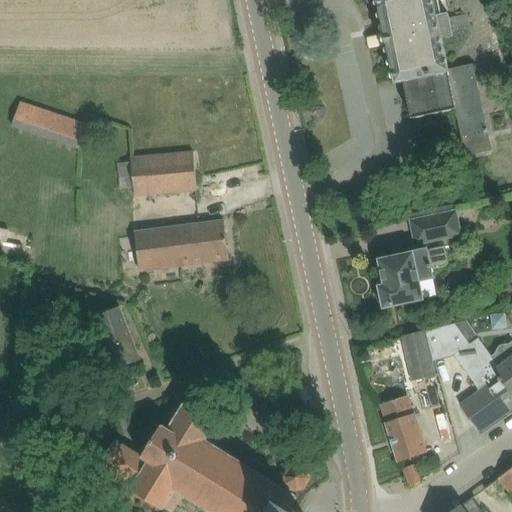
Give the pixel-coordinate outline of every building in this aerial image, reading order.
[(466,156),(491,150),(474,68),(449,74),(441,39),(449,37),(443,14),(435,16),(431,0),(379,0),(386,32),(386,33),(388,45),(389,45),(397,83),(405,81),(413,119),(456,109),(466,156)] [(81,149),(90,124),(21,101),(12,126),(81,149)] [(195,152),(133,158),(133,162),(118,163),(121,188),(135,187),(136,196),(198,190),(195,152)] [(463,237),(457,210),(410,220),(415,247),(463,237)] [(136,233),(141,271),(230,259),(225,221),(136,233)] [(0,243),(24,248),(27,234),(0,228),(0,243)] [(446,245),(382,260),(387,286),(381,287),(382,290),(381,291),(380,292),(379,293),(378,294),(378,296),(378,297),(378,299),(379,300),(380,301),(381,302),(382,303),(383,303),(385,303),(386,307),(437,294),(432,269),(450,265),(446,245)] [(121,309),(98,318),(99,320),(100,320),(105,333),(104,333),(105,336),(106,335),(111,349),(110,349),(111,351),(112,351),(117,365),(117,367),(119,367),(119,366),(138,359),(138,360),(140,359),(121,309)] [(467,321),(427,332),(434,361),(457,356),(481,391),(480,392),(461,405),(469,416),(475,425),(480,431),(481,431),(480,430),(511,407),(511,342),(510,344),(504,345),(499,349),(496,354),(493,357),(467,321)] [(426,331),(403,336),(413,380),(436,375),(426,331)] [(383,405),(382,405),(383,409),(388,424),(387,424),(399,461),(428,451),(410,396),(383,405)] [(117,440),(102,464),(135,485),(132,490),(164,510),(165,508),(169,510),(172,511),(173,511),(184,495),(209,510),(211,511),(301,511),(293,507),(299,497),(294,494),(297,489),(298,490),(305,488),(311,478),(310,471),(300,465),(293,466),(286,476),(288,483),(289,484),(286,489),(266,476),(215,445),(221,434),(225,428),(226,427),(224,426),(218,423),(219,421),(187,401),(182,410),(174,409),(171,415),(174,422),(170,429),(163,425),(146,452),(144,457),(132,449),(125,445),(117,440)] [(414,465),(405,469),(411,485),(421,481),(414,465)] [(500,478),(499,479),(511,498),(511,469),(499,478),(500,478)] [(482,511),(473,498),(452,511),(482,511)]
